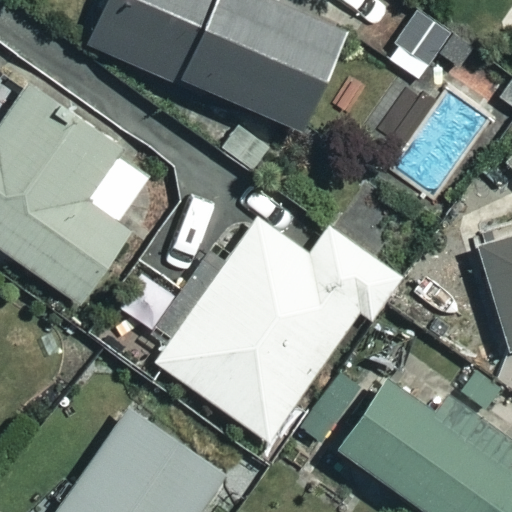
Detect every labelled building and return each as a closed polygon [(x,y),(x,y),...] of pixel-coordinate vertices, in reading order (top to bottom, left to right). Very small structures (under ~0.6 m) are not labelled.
[(322,22),(275,0),(82,0),(67,32),(158,75),(162,66),(275,120),(322,22)] [(403,6),(368,48),(406,80),(441,38),(403,6)] [(147,174),(11,78),(0,93),(0,250),(62,295),(147,174)] [(299,250),(246,212),(142,354),(254,436),(350,304),(360,312),(389,273),(319,222),(299,250)] [(511,224),(462,240),(494,346),(511,340),(511,224)] [(424,412),(348,359),(300,428),(418,511),(417,511),(511,511),(511,471),(492,458),(499,448),(432,401),(424,412)] [(179,511),(208,472),(109,403),(32,511),(179,511)]
